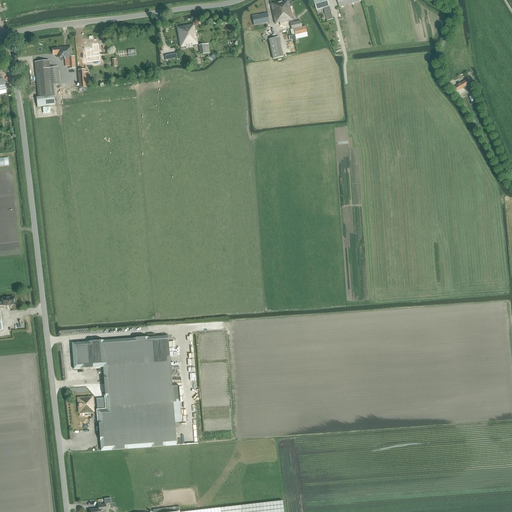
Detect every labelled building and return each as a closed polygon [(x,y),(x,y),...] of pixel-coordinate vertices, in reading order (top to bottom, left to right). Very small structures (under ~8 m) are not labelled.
[(290,7),(292,7),(291,0),(271,4),(274,23),(279,22),(279,23),(293,21),(290,7)] [(314,0),(318,9),(325,7),(329,20),(334,18),(328,0),(314,0)] [(252,16),(254,25),(256,25),(269,22),(267,13),(252,16)] [(301,21),(290,23),(292,29),(302,27),(301,21)] [(185,47),(198,44),(194,24),(176,28),(180,47),(184,46),(185,47)] [(291,36),(288,36),(289,40),(296,39),(308,36),(305,26),(302,27),(292,29),(290,30),(291,36)] [(283,57),(279,37),(268,39),(273,59),(283,57)] [(97,44),(91,45),(92,49),(88,49),(88,50),(84,50),(85,62),(98,60),(97,44)] [(209,53),(207,44),(199,45),(200,54),(209,53)] [(74,56),(72,56),(71,47),(60,48),(52,49),(53,55),(59,54),(60,58),(65,57),(65,59),(68,59),(69,69),(75,68),(74,56)] [(53,84),(52,85),(50,67),(50,60),(35,62),(39,97),(54,95),(53,84)] [(52,85),(53,84),(60,84),(58,66),(50,67),(52,85)] [(79,88),(86,87),(85,69),(78,70),(79,88)] [(466,80),(457,86),(459,90),(469,84),(466,80)] [(3,302),(0,302),(0,306),(3,306),(14,305),(14,303),(14,302),(14,299),(13,299),(13,297),(3,298),(3,302)] [(160,337),(72,343),(74,370),(103,368),(105,401),(106,409),(98,411),(101,451),(137,448),(176,445),(175,423),(173,403),(172,387),(170,362),(168,336),(160,337)] [(179,386),(172,387),(173,403),(180,402),(179,386)] [(83,412),(93,411),(92,397),(78,398),(79,412),(83,411),(83,412)] [(106,409),(105,401),(96,402),(97,411),(98,411),(106,409)] [(283,511),(283,501),(185,511),(179,511),(180,511),(179,511),(283,511)]
